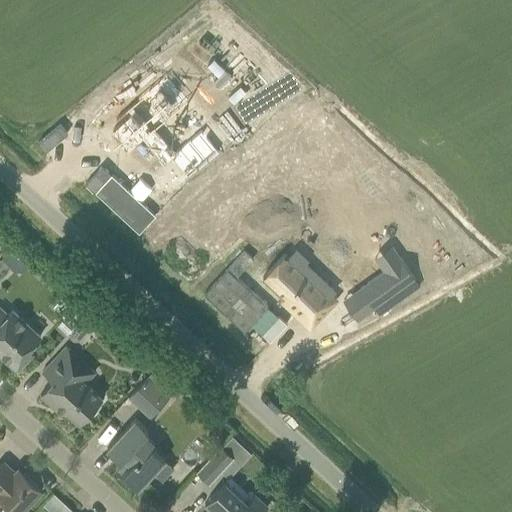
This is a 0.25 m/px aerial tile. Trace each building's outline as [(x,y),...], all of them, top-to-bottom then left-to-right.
[(157,215),(111,173),(95,191),(140,233),(157,215)] [(18,256),(7,246),(2,252),(2,258),(1,258),(0,259),(0,275),(8,267),(8,266),(18,256)] [(23,272),(29,266),(18,256),(8,266),(8,267),(15,273),(23,272)] [(288,260),(268,280),(288,299),(286,302),(315,329),(340,304),(337,301),(340,298),(305,265),(299,271),(288,260)] [(394,265),(365,288),(385,313),(414,290),(394,265)] [(226,269),(204,293),(244,331),(267,307),(226,269)] [(28,349),(40,336),(12,309),(7,314),(0,307),(0,343),(1,344),(0,344),(0,354),(16,369),(32,353),(28,349)] [(71,333),(71,337),(75,340),(79,340),(91,328),(90,323),(87,321),(82,320),(72,332),(71,333)] [(66,345),(47,366),(58,376),(40,394),(54,408),(58,404),(78,423),(85,416),(87,418),(96,409),(94,406),(102,398),(76,374),(86,364),(66,345)] [(147,377),(129,397),(150,416),(168,396),(147,377)] [(135,418),(106,449),(119,461),(117,463),(124,470),(121,473),(137,488),(164,459),(151,447),(154,444),(144,434),(148,430),(135,418)] [(196,471),(209,484),(233,458),(220,445),(196,471)] [(0,503),(1,505),(6,504),(15,511),(20,511),(42,489),(18,468),(15,472),(3,461),(0,464),(0,503)] [(257,511),(225,481),(218,489),(204,503),(213,511),(257,511)] [(54,511),(62,504),(51,495),(42,504),(50,511),(54,511)]
